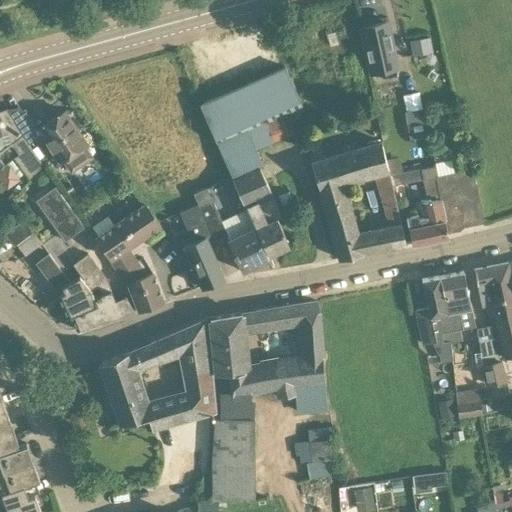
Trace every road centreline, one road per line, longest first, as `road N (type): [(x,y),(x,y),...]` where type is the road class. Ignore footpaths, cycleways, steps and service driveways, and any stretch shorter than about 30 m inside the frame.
road 1 (unclassified): [(48,338),(82,345),(241,293),(511,235)]
road 2 (residential): [(163,499),(86,511),(66,501),(32,387),(48,338)]
road 3 (secondary): [(0,75),(259,0)]
